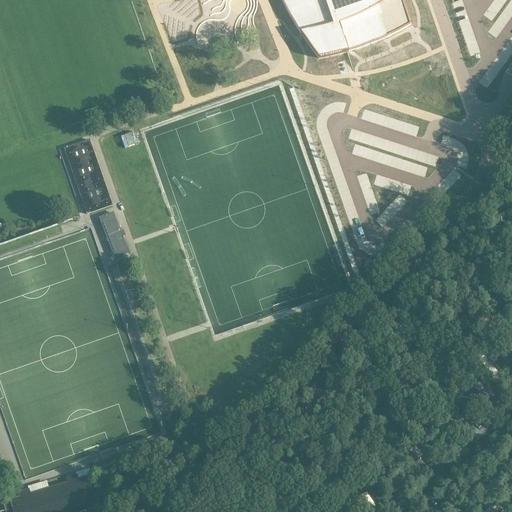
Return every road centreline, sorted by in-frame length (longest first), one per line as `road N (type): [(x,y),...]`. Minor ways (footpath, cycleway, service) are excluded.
road 1 (unclassified): [(132,511),(319,362),(465,191),(497,100)]
road 2 (unknown): [(230,83),(96,137),(213,452)]
road 3 (unknown): [(454,206),(391,21),(399,5),(415,0)]
road 4 (unknown): [(420,0),(446,84),(486,96)]
